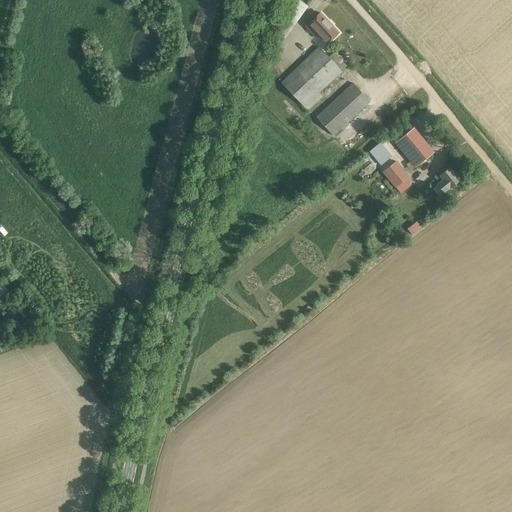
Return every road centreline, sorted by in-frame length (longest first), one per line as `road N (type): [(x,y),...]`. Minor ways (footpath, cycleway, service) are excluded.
road 1 (secondary): [(121,511),(249,0)]
road 2 (unclassified): [(493,161),(350,0)]
